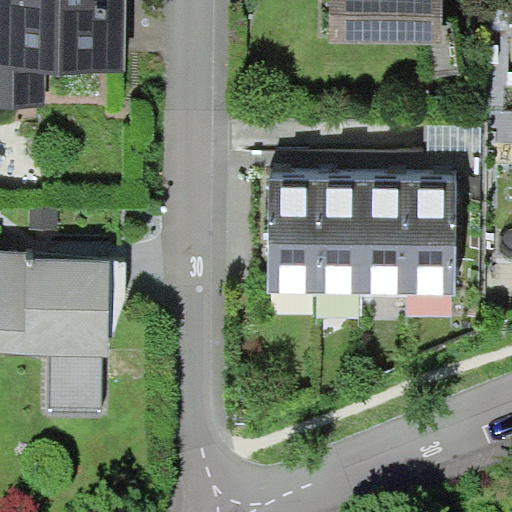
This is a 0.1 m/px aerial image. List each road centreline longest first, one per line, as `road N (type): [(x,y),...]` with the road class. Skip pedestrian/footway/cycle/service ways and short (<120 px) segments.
road 1 (residential): [(204,0),(204,418),(220,490),(235,511)]
road 2 (residential): [(511,405),(308,487),(268,511)]
